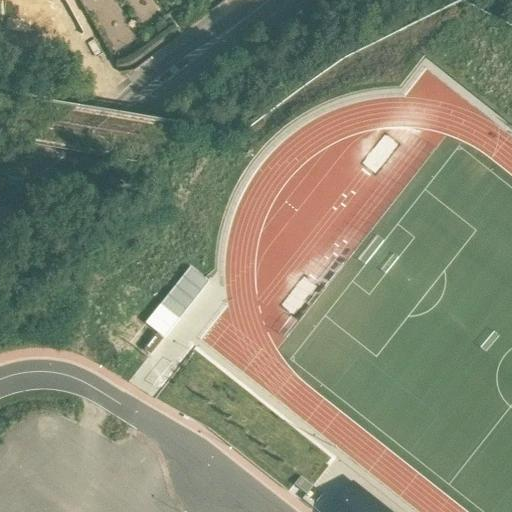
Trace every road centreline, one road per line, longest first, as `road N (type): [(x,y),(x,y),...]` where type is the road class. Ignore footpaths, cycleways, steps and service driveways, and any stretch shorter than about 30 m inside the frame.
road 1 (tertiary): [(0,199),(266,0)]
road 2 (unclassified): [(0,384),(44,371),(87,382),(275,511)]
